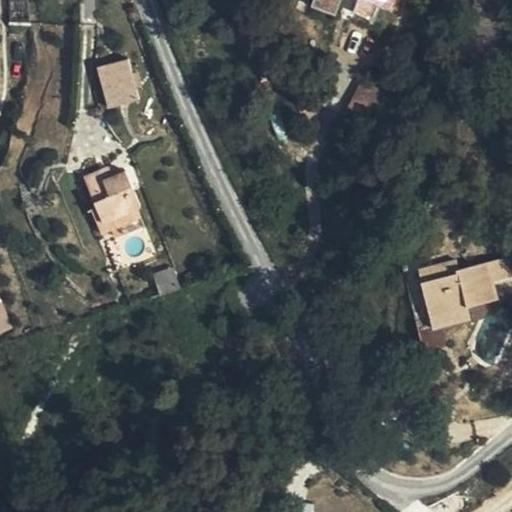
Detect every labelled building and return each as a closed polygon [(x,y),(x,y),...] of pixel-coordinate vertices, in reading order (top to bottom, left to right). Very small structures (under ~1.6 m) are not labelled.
[(314,0),(313,6),(384,32),(395,0),(314,0)] [(101,73),(103,78),(131,71),(128,59),(107,65),(101,73)] [(131,71),(103,78),(110,105),(138,97),(131,71)] [(359,82),(348,107),(371,117),(382,92),(359,82)] [(110,165),(100,170),(104,179),(114,175),(110,165)] [(104,179),(100,170),(85,176),(97,204),(105,222),(138,208),(141,206),(125,169),(114,175),(104,179)] [(105,222),(97,204),(91,207),(98,224),(105,222)] [(105,222),(98,224),(103,234),(122,226),(142,218),(138,208),(105,222)] [(142,218),(122,226),(126,234),(145,226),(142,218)] [(459,269),(457,258),(443,262),(446,274),(460,271),(459,269)] [(460,271),(469,305),(498,298),(494,281),(508,278),(503,258),(459,269),(460,271)] [(418,267),(430,315),(469,305),(460,271),(446,274),(443,262),(418,267)] [(153,274),(160,294),(182,287),(174,266),(153,274)] [(434,328),(472,318),(469,305),(430,315),(434,328)]
